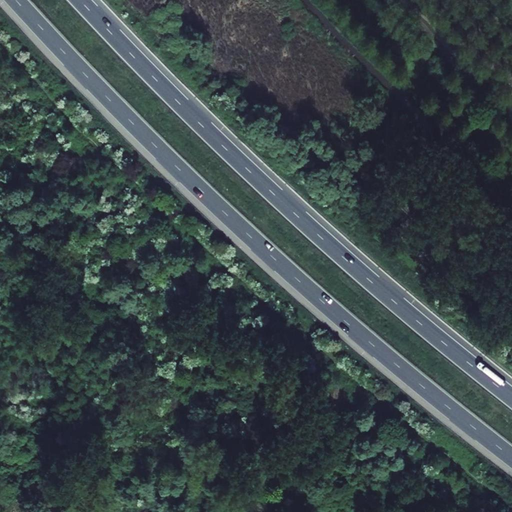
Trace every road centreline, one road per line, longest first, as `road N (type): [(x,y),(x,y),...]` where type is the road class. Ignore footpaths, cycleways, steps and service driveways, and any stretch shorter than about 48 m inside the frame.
road 1 (motorway): [(15,0),(253,239),(511,457)]
road 2 (motorway): [(511,397),(252,174),(79,0)]
